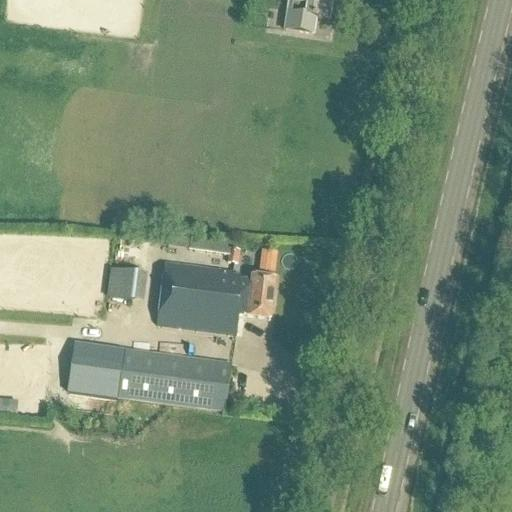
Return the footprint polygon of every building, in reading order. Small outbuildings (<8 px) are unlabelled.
[(330,24),(333,0),(298,0),(298,6),(290,5),(286,32),(278,31),(277,33),(314,39),(317,22),(330,24)] [(237,269),(239,254),(230,253),(231,245),(190,240),(188,254),(227,259),(226,267),(237,269)] [(131,244),(131,242),(118,241),(116,263),(152,266),(154,246),(131,244)] [(186,255),(187,245),(170,242),(169,252),(186,255)] [(251,285),(240,283),(241,280),(233,279),(233,277),(165,269),(157,330),(237,340),(239,321),(271,325),(276,283),(252,280),(251,285)] [(144,307),(148,279),(110,274),(106,302),(144,307)] [(93,400),(99,353),(73,349),(67,397),(93,400)] [(99,353),(93,400),(225,417),(232,370),(99,353)] [(0,410),(0,415),(19,418),(21,406),(1,404),(0,410)]
